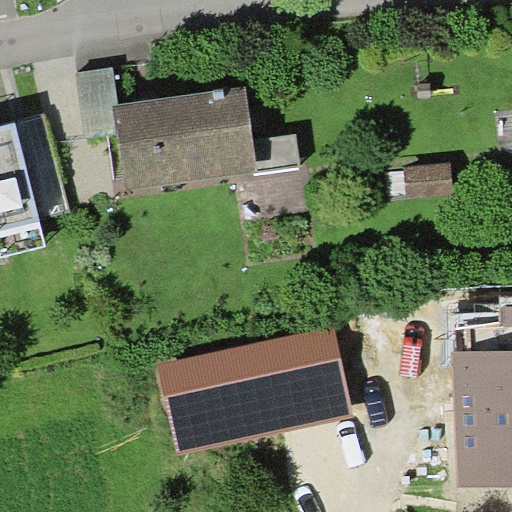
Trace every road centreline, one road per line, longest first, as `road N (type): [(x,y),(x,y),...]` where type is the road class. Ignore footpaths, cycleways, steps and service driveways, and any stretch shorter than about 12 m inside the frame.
road 1 (residential): [(128,8),(262,0)]
road 2 (residential): [(0,32),(128,8)]
